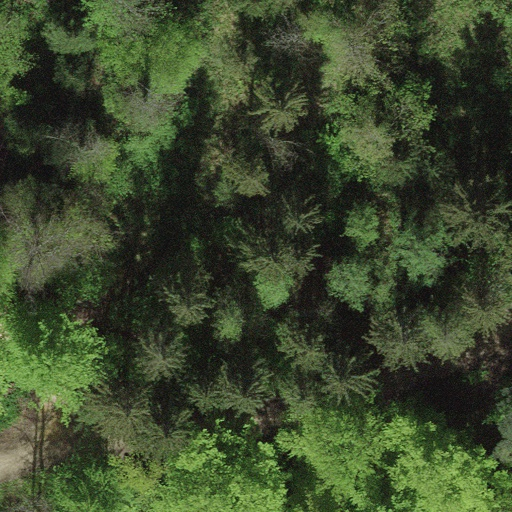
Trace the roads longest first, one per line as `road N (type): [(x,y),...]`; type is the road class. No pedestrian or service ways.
road 1 (track): [(511,304),(488,333),(280,426),(0,465)]
road 2 (track): [(5,0),(10,511)]
